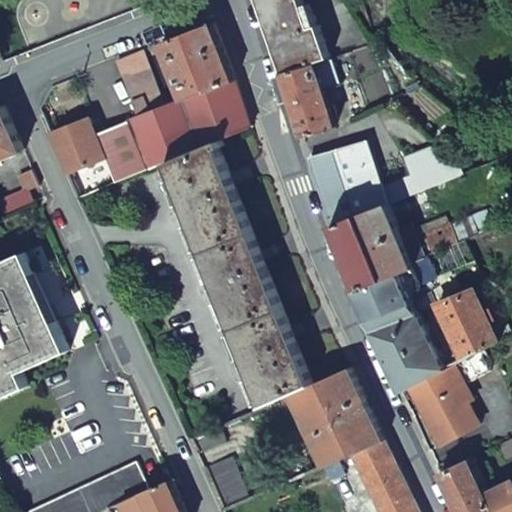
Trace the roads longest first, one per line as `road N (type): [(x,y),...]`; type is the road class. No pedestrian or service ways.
road 1 (secondary): [(233,0),(357,336),(439,511)]
road 2 (residential): [(207,511),(15,79)]
road 3 (residential): [(15,79),(230,0)]
